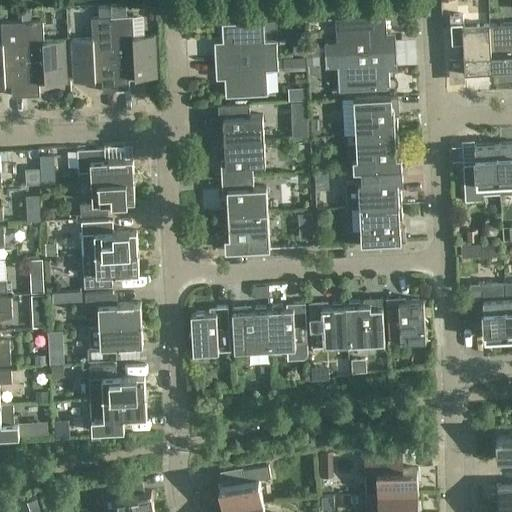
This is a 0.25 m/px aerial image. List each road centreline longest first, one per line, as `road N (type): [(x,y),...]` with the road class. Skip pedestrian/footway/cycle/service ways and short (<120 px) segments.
road 1 (residential): [(172,277),(445,262)]
road 2 (residential): [(185,511),(172,277)]
road 3 (residential): [(0,138),(165,130)]
road 4 (residential): [(172,277),(165,130)]
road 5 (residential): [(445,262),(434,118)]
road 6 (residential): [(456,511),(452,371)]
road 7 (residential): [(165,130),(177,117),(175,11)]
